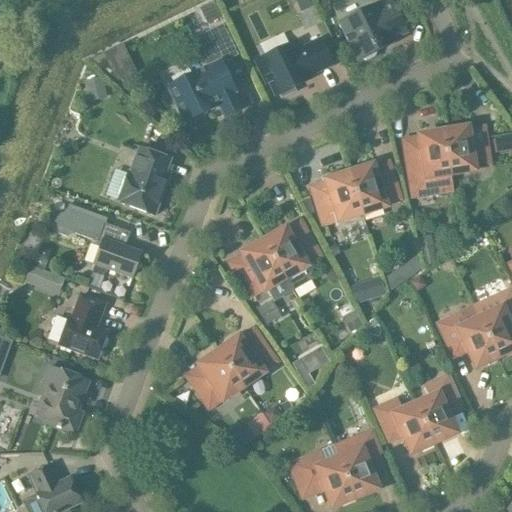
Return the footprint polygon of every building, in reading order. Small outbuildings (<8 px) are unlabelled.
[(206,24),(221,17),(213,2),(199,9),(206,24)] [(378,5),(339,23),(358,62),(362,60),(367,61),(375,57),(377,52),(397,43),(395,39),(407,33),(392,2),(380,8),(378,5)] [(164,96),(164,100),(165,104),(169,106),(173,107),(176,105),(185,123),(195,118),(198,118),(203,116),(206,113),(212,110),(209,106),(217,102),(225,118),(241,110),(234,95),(235,94),(221,63),(237,56),(223,26),(195,39),(209,68),(168,87),(170,91),(166,93),(164,96)] [(258,61),(276,97),(280,95),(282,99),(295,92),(293,89),(310,80),(309,77),(332,66),(319,41),(297,52),(294,46),(298,43),(297,42),(258,61)] [(427,179),(451,175),(443,128),(442,128),(443,133),(420,137),(420,140),(417,140),(418,150),(407,152),(407,151),(406,151),(411,179),(426,176),(427,179)] [(443,128),(451,175),(475,171),(474,168),(490,166),(484,129),(468,132),(468,129),(445,133),(444,128),(443,128)] [(139,149),(130,173),(129,173),(118,203),(155,217),(156,213),(159,212),(162,204),(160,201),(161,200),(164,198),(167,190),(165,187),(170,175),(166,174),(170,161),(139,149)] [(348,170),(363,214),(386,207),(385,205),(400,200),(389,165),(374,169),(373,167),(350,174),(349,169),(348,170)] [(340,222),(363,214),(348,170),(349,174),(327,181),(327,184),(312,189),(323,224),(339,219),(340,222)] [(94,265),(132,279),(134,272),(142,268),(138,261),(141,254),(121,246),(126,233),(130,234),(130,233),(104,224),(96,247),(100,248),(94,265)] [(262,238),(292,291),(311,280),(304,268),(307,267),(305,265),(319,257),(301,225),(287,233),(285,230),(265,242),(263,238),(262,238)] [(262,238),(261,238),(264,243),(243,254),(245,257),(231,265),(249,297),(263,289),(265,291),(268,289),(274,301),(292,291),(262,238)] [(408,279),(400,268),(386,278),(390,292),(408,279)] [(64,279),(55,276),(50,289),(59,293),(64,279)] [(359,304),(386,293),(379,276),(352,287),(359,304)] [(480,320),(498,358),(511,351),(511,330),(511,327),(511,325),(511,324),(511,295),(510,292),(474,309),(474,311),(475,310),(480,320)] [(59,346),(98,360),(108,334),(95,329),(97,323),(98,323),(105,305),(81,296),(72,320),(68,319),(59,346)] [(498,358),(480,320),(466,326),(461,316),(439,326),(453,354),(453,353),(464,347),(467,348),(477,368),(487,364),(489,366),(497,363),(497,359),(498,358)] [(216,348),(243,387),(263,373),(262,371),(275,362),(254,332),(241,341),(239,339),(220,352),(217,348),(216,348)] [(0,337),(0,373),(11,342),(0,337)] [(292,364),(307,390),(315,385),(309,374),(329,362),(321,347),(292,364)] [(216,348),(216,349),(218,353),(199,366),(201,369),(198,371),(203,379),(194,385),(193,385),(209,408),(222,399),(223,401),(243,387),(216,348)] [(332,366),(336,378),(347,373),(343,362),(332,366)] [(423,377),(418,364),(406,369),(411,381),(423,377)] [(36,417),(52,423),(51,427),(74,435),(82,414),(74,411),(78,401),(81,402),(88,382),(49,368),(39,396),(43,398),(36,417)] [(430,399),(416,405),(434,444),(456,434),(447,414),(448,411),(459,406),(459,407),(460,406),(447,378),(425,388),(430,399)] [(434,444),(416,405),(402,412),(397,401),(375,411),(388,439),(389,439),(389,438),(400,433),(402,434),(412,454),(434,444)] [(271,426),(282,419),(274,407),(263,414),(271,426)] [(355,499),(377,490),(369,469),(370,467),(382,462),(382,463),(383,462),(371,434),(349,443),(353,454),(339,460),(355,499)] [(355,499),(339,460),(325,465),(320,454),(291,466),(302,495),(303,495),(303,494),(322,486),(324,487),(333,508),(355,499)] [(28,476),(45,511),(62,511),(81,503),(70,480),(60,484),(51,466),(28,476)]
